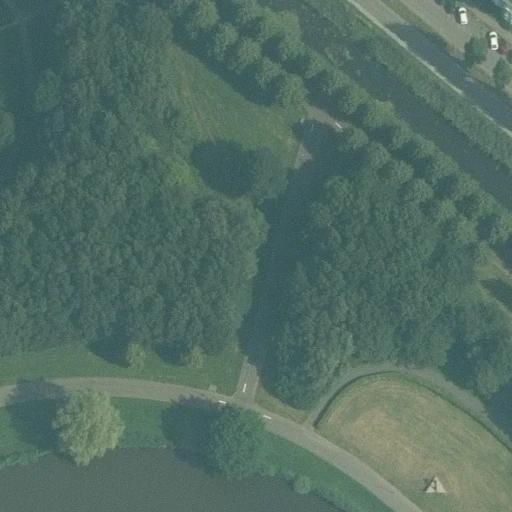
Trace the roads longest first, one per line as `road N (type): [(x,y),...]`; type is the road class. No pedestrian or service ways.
road 1 (tertiary): [(361,0),(511,125)]
road 2 (tertiary): [(511,80),(410,0)]
